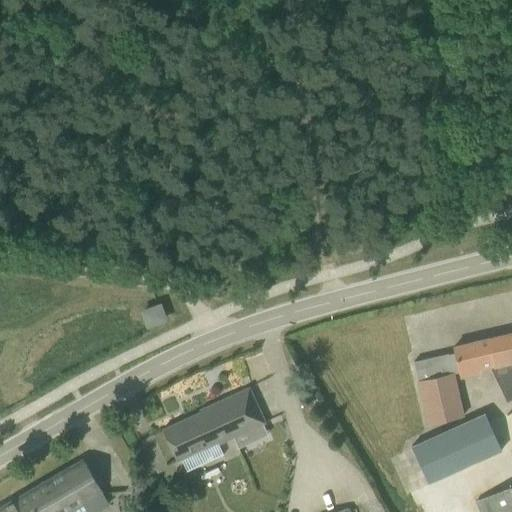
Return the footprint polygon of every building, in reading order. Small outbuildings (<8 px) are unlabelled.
[(142,312),(147,326),(164,320),(159,306),(142,312)] [(511,365),(510,361),(511,360),(511,344),(491,349),(489,339),(453,347),(460,377),(481,372),(480,369),(489,366),(507,403),(511,401),(511,365)] [(416,381),(427,425),(463,417),(453,372),(416,381)] [(176,461),(180,459),(186,472),(223,454),(219,444),(264,422),(248,388),(199,411),(200,412),(162,430),(176,461)] [(411,444),(428,483),(499,451),(482,412),(411,444)] [(82,460),(0,508),(0,511),(67,511),(101,493),(82,460)] [(511,511),(511,483),(475,501),(479,511),(511,511)]
